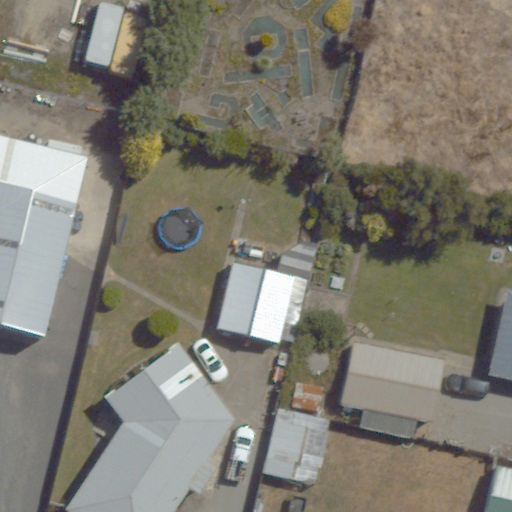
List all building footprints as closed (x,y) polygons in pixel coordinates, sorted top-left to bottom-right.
[(76,200),(0,184),(0,336),(47,346),(76,200)] [(296,276),(233,260),(214,333),(278,349),(296,276)] [(511,273),(508,273),(481,384),(511,391),(511,273)] [(479,366),(351,340),(336,413),(464,439),(479,366)] [(125,428),(67,511),(174,511),(245,410),(154,347),(107,415),(125,428)] [(333,419),(272,407),(258,474),(319,486),(333,419)] [(511,511),(511,472),(496,469),(485,511),(511,511)]
